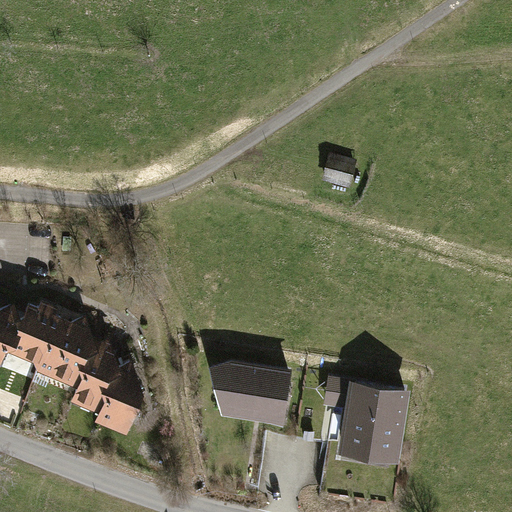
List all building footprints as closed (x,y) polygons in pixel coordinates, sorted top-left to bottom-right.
[(354,161),(326,154),(320,182),(347,189),(354,161)] [(13,361),(46,373),(66,317),(60,315),(63,308),(46,302),(43,309),(33,306),(26,317),(13,361)] [(0,372),(8,375),(13,361),(26,317),(20,307),(0,312),(0,372)] [(46,373),(80,385),(96,344),(93,319),(77,322),(66,317),(46,373)] [(74,402),(107,414),(124,366),(116,339),(96,344),(80,385),(74,402)] [(223,415),(287,424),(296,366),(232,356),(207,364),(223,415)] [(103,424),(137,436),(149,396),(137,363),(124,366),(107,414),(103,424)] [(338,451),(402,463),(415,390),(351,379),(338,451)]
